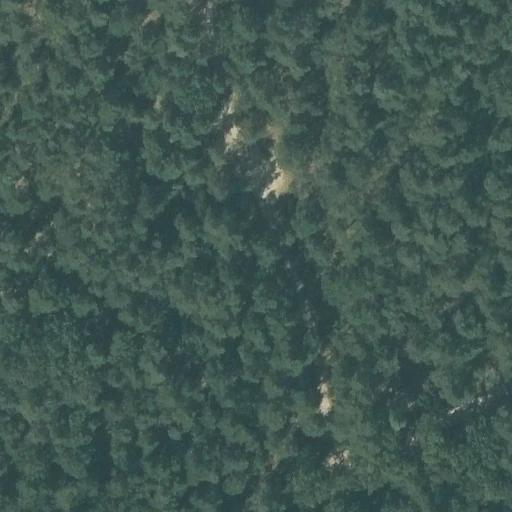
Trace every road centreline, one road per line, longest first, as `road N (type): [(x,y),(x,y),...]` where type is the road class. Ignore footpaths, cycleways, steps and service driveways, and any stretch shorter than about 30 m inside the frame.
road 1 (track): [(216,0),(222,59),(334,471)]
road 2 (track): [(334,471),(511,388)]
